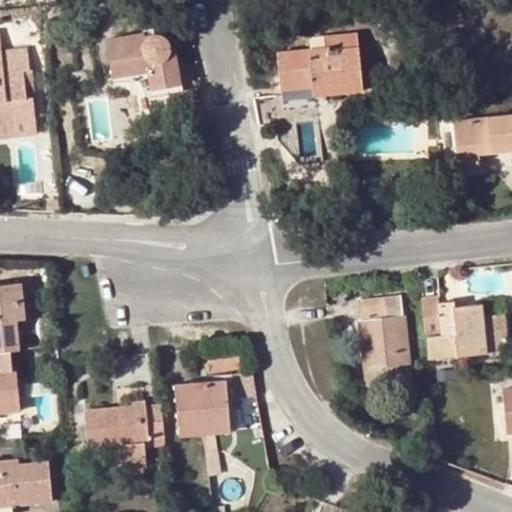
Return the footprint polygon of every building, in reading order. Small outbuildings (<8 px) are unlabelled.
[(142,33),(107,40),(113,77),(147,72),(150,90),(180,85),(175,49),(173,49),(172,43),(169,39),(164,36),(160,34),(156,34),(149,36),(144,41),(142,33)] [(310,62),(308,50),(278,53),(281,91),(311,87),(311,84),(323,83),(324,97),(361,93),(355,35),(325,39),(324,48),(326,60),(310,62)] [(324,48),(308,50),(310,62),(326,60),(324,48)] [(0,123),(2,124),(3,126),(33,123),(30,98),(24,100),(20,72),(28,70),(25,51),(0,52),(0,123)] [(311,84),(311,87),(312,98),(324,97),(323,83),(311,84)] [(253,98),(258,126),(283,124),(280,96),(253,98)] [(511,117),(452,123),(458,172),(481,171),(479,155),(511,152),(511,117)] [(0,352),(8,351),(17,351),(14,320),(22,320),(18,285),(0,286),(0,352)] [(389,367),(407,365),(399,297),(357,302),(368,385),(390,384),(389,367)] [(445,310),(443,304),(436,304),(435,297),(420,298),(427,359),(474,354),(490,352),(505,351),(501,317),(487,318),(485,307),(453,309),(445,310)] [(45,316),(36,317),(39,348),(48,346),(45,316)] [(8,351),(0,352),(0,414),(17,413),(13,371),(9,371),(8,351)] [(490,352),(474,354),(476,365),(491,363),(490,352)] [(409,382),(407,365),(389,367),(390,384),(409,382)] [(54,381),(21,383),(29,427),(57,424),(54,381)] [(223,381),(175,386),(179,436),(227,432),(223,381)] [(511,389),(501,390),(505,434),(511,433),(511,389)] [(124,408),(82,411),(86,447),(120,443),(123,469),(148,466),(146,441),(161,440),(157,407),(143,408),(141,402),(124,403),(124,408)] [(15,460),(0,461),(0,507),(49,503),(45,463),(16,466),(15,460)]
